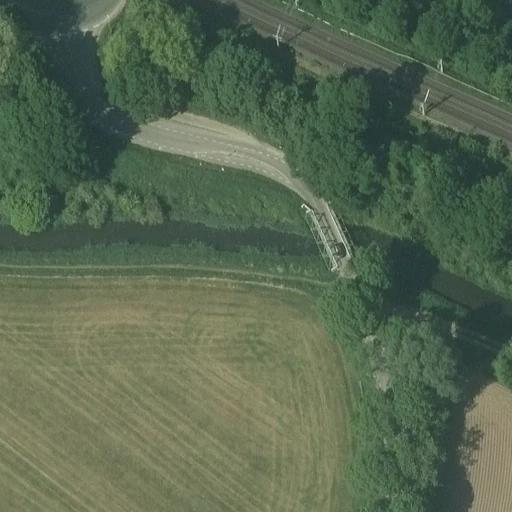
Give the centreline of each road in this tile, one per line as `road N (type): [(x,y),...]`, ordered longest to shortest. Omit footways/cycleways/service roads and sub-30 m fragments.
road 1 (secondary): [(393,511),(390,391),(369,322),(313,201),(286,177),(142,136),(94,109)]
road 2 (track): [(359,301),(287,276),(0,266)]
road 3 (track): [(369,322),(390,316),(440,325),(511,356)]
